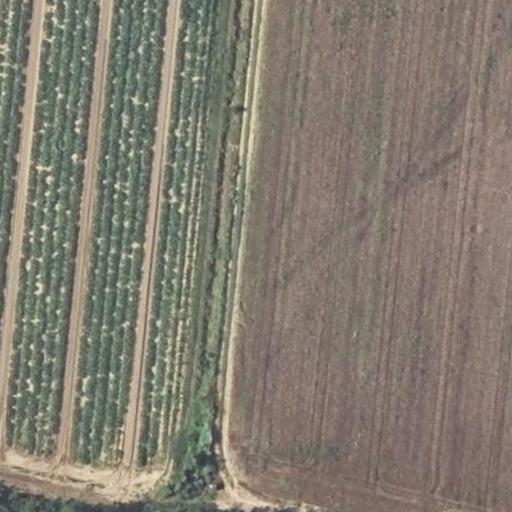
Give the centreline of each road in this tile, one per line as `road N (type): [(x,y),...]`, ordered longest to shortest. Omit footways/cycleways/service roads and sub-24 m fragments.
road 1 (track): [(266,0),(218,436),(227,473),(249,500),(285,511)]
road 2 (track): [(0,474),(153,508),(249,500)]
